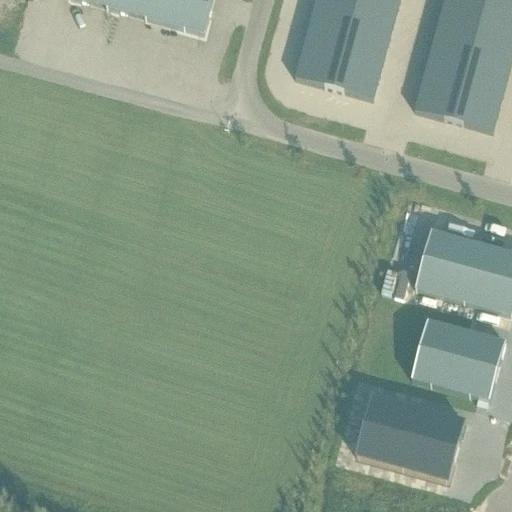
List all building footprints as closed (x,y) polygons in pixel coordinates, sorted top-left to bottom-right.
[(215,0),(59,0),(205,40),(215,0)] [(318,0),(295,84),(374,105),(402,0),(318,0)] [(511,0),(453,0),(419,121),(498,142),(511,89),(511,0)] [(415,294),(511,321),(511,257),(432,235),(415,294)] [(505,348),(428,326),(412,385),(489,407),(505,348)] [(373,404),(358,464),(448,488),(464,428),(373,404)]
